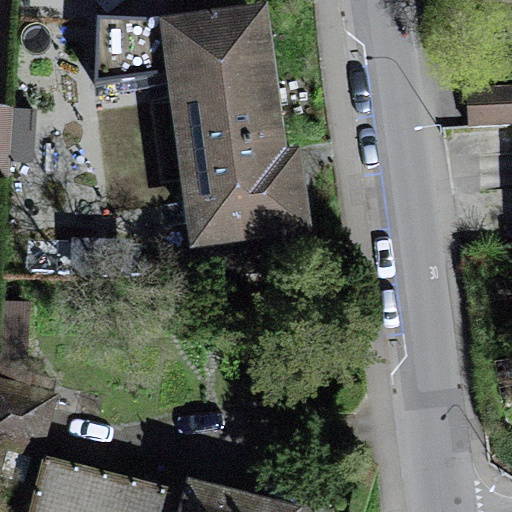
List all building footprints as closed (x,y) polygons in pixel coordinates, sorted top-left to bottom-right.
[(276,24),(168,38),(198,268),(323,252),(312,165),(295,167),(276,24)] [(511,99),(475,102),(478,140),(511,137),(511,99)] [(11,119),(0,119),(0,247),(10,247),(11,119)] [(0,391),(0,390),(0,419),(52,435),(60,409),(0,391)] [(0,447),(44,461),(52,435),(0,419),(0,447)] [(185,507),(53,472),(42,511),(253,511),(188,495),(185,507)]
